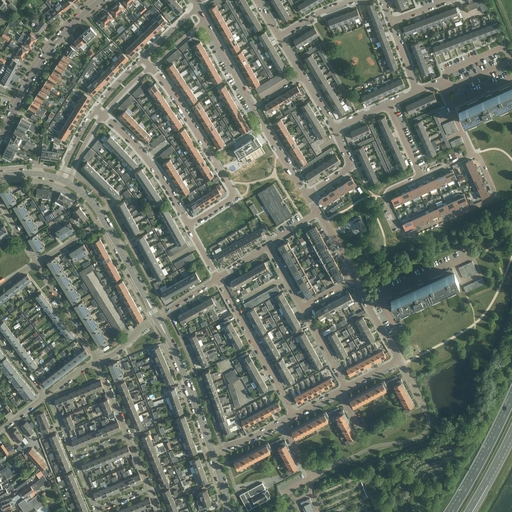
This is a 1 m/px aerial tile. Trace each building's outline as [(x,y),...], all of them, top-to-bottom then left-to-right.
[(52,9),(54,7),(52,5),(48,0),(46,0),(46,1),(51,8),(52,9)] [(63,0),(60,3),(65,10),(72,4),(68,0),(63,0)] [(121,0),(129,8),(132,6),(133,6),(134,5),(129,0),(121,0)] [(304,0),(304,1),(303,0),(300,0),(302,2),(303,1),(307,8),(312,5),(309,0),(304,0)] [(397,9),(405,7),(403,2),(407,1),(406,0),(402,0),(403,0),(395,3),(397,9)] [(54,3),(52,5),(54,7),(54,8),(55,7),(60,13),(65,10),(60,3),(58,1),(55,4),(54,3)] [(242,10),(249,6),(246,1),(239,5),(242,10)] [(276,10),(283,6),(280,1),(273,5),(276,10)] [(303,1),(302,2),(298,4),(296,1),(294,2),(297,6),(298,5),(301,11),(307,8),(303,1)] [(8,4),(15,11),(17,8),(11,3),(10,2),(8,4)] [(125,14),(127,11),(119,2),(114,5),(123,15),(124,17),(126,15),(125,14)] [(178,3),(173,8),(177,12),(182,7),(178,3)] [(365,14),(369,12),(376,9),(374,3),(366,5),(368,10),(364,12),(365,14)] [(121,16),(123,15),(114,5),(110,9),(116,16),(119,13),(120,13),(119,14),(121,16)] [(152,14),(157,9),(153,5),(148,10),(150,11),(152,14)] [(211,14),(219,10),(216,5),(208,9),(211,14)] [(245,15),(252,11),(249,6),(242,10),(245,15)] [(283,6),(276,10),(280,15),(287,11),(283,6)] [(54,8),(54,7),(52,9),(51,8),(44,13),(50,21),(59,14),(56,9),(54,8)] [(456,7),(450,9),(452,16),(453,16),(455,20),(460,18),(460,17),(459,13),(458,14),(456,7)] [(354,19),(354,18),(358,17),(360,21),(362,20),(360,16),(359,16),(357,9),(351,11),(354,19)] [(367,20),(371,18),(371,17),(378,15),(376,9),(369,12),(370,16),(366,17),(367,20)] [(452,16),(450,9),(444,12),(446,19),(447,18),(451,17),(452,21),(455,20),(453,16),(452,16)] [(214,20),(222,16),(219,10),(211,14),(214,20)] [(103,15),(111,25),(113,24),(111,21),(110,22),(109,21),(113,18),(108,11),(103,15)] [(252,11),(245,15),(248,20),(255,16),(252,11)] [(287,11),(280,15),(283,20),(290,16),(287,11)] [(354,19),(351,11),(345,13),(348,21),(349,20),(352,19),(354,23),(356,22),(354,18),(354,19)] [(446,19),(444,12),(438,14),(440,21),(441,20),(445,19),(446,23),(449,22),(447,18),(446,19)] [(8,21),(10,18),(4,13),(1,16),(8,21)] [(348,21),(345,13),(339,16),(342,23),(343,23),(346,21),(348,25),(350,24),(349,20),(348,21)] [(440,21),(438,14),(432,16),(435,23),(439,21),(441,25),(443,25),(441,20),(440,21)] [(102,28),(108,23),(108,24),(110,26),(111,25),(103,15),(99,19),(99,20),(97,22),(102,28)] [(157,19),(162,25),(167,21),(161,15),(157,19)] [(369,25),(373,24),(373,23),(380,21),(378,15),(371,17),(371,18),(372,22),(368,23),(369,25)] [(217,25),(225,21),(222,16),(214,20),(217,25)] [(255,16),(248,20),(252,26),(259,21),(255,16)] [(342,23),(339,16),(333,18),(336,25),(337,25),(341,23),(342,27),(344,27),(343,23),(342,23)] [(435,23),(432,16),(426,18),(429,25),(430,25),(433,23),(435,28),(437,27),(435,23)] [(39,22),(34,18),(32,21),(37,25),(34,28),(39,32),(43,28),(44,29),(47,24),(41,19),(39,22)] [(336,25),(333,18),(327,20),(330,27),(335,26),(336,29),(338,29),(337,25),(336,25)] [(429,25),(426,18),(420,20),(423,27),(424,27),(428,25),(429,30),(431,29),(430,25),(429,25)] [(158,30),(162,25),(157,19),(152,24),(158,30)] [(423,27),(420,20),(415,22),(417,29),(418,29),(422,28),(423,32),(425,31),(424,27),(423,27)] [(492,24),(491,20),(489,21),(490,25),(491,25),(494,32),(500,29),(497,23),(492,24)] [(221,31),(228,27),(225,21),(217,25),(221,31)] [(259,21),(252,26),(255,31),(262,26),(259,21)] [(371,31),(375,30),(375,29),(382,26),(380,21),(373,23),(373,24),(375,28),(371,29),(371,31)] [(23,22),(22,24),(31,31),(33,28),(23,22)] [(417,29),(415,22),(409,25),(411,31),(412,31),(416,30),(417,34),(419,33),(418,29),(417,29)] [(487,26),(485,22),(483,23),(484,27),(485,27),(488,34),(494,32),(491,25),(490,25),(487,26)] [(153,34),(158,30),(152,24),(148,28),(153,34)] [(481,29),(479,24),(477,25),(478,29),(479,29),(482,36),(488,34),(485,27),(484,27),(481,29)] [(411,31),(409,25),(403,27),(405,34),(410,32),(412,36),(414,35),(412,31),(411,31)] [(374,37),(378,36),(377,35),(385,32),(382,26),(375,29),(375,30),(377,33),(373,35),(374,37)] [(80,36),(85,41),(86,43),(96,33),(90,27),(80,36)] [(224,36),(231,32),(228,27),(221,31),(224,36)] [(309,30),(313,37),(318,34),(314,27),(309,30)] [(475,31),(473,27),(471,27),(473,32),(474,31),(476,38),(482,36),(479,29),(478,29),(475,31)] [(149,38),(153,34),(148,28),(143,32),(149,38)] [(469,33),(468,29),(465,30),(467,34),(468,34),(470,40),(476,38),(474,31),(473,32),(469,33)] [(14,30),(12,32),(20,37),(25,40),(23,43),(30,48),(31,47),(32,47),(33,46),(32,45),(34,43),(17,32),(14,30)] [(18,30),(17,32),(34,43),(35,41),(36,41),(37,39),(36,39),(37,38),(36,37),(37,35),(31,31),(28,36),(22,32),(18,30)] [(304,33),(308,40),(313,37),(309,30),(304,33)] [(261,41),(268,36),(265,31),(258,36),(261,41)] [(463,35),(462,31),(460,32),(461,36),(462,36),(465,43),(470,40),(468,34),(467,34),(463,35)] [(144,43),(149,38),(143,32),(139,37),(144,43)] [(227,42),(234,37),(231,32),(224,36),(227,42)] [(376,43),(380,41),(379,41),(387,38),(385,32),(377,35),(378,36),(379,39),(375,41),(376,43)] [(8,41),(10,37),(3,33),(1,36),(8,41)] [(303,44),(308,40),(304,33),(298,37),(303,44)] [(458,37),(456,33),(454,34),(455,38),(456,38),(459,45),(465,43),(462,36),(461,36),(458,37)] [(234,37),(227,42),(230,47),(237,43),(235,40),(239,38),(238,35),(234,37)] [(452,40),(450,35),(448,36),(450,40),(451,40),(453,47),(459,45),(456,38),(455,38),(452,40)] [(72,45),(78,49),(82,51),(83,50),(82,48),(81,49),(79,46),(85,41),(80,36),(73,42),(74,42),(72,45)] [(264,46),(271,42),(268,36),(261,41),(264,46)] [(140,47),(144,43),(139,37),(134,41),(140,47)] [(297,47),(303,44),(298,37),(293,40),(297,47)] [(378,49),(382,47),(389,44),(387,38),(379,41),(380,41),(381,45),(377,47),(378,49)] [(446,42),(445,38),(442,38),(444,43),(445,42),(447,49),(453,47),(451,40),(450,40),(446,42)] [(420,48),(420,47),(419,44),(422,42),(422,40),(418,42),(411,45),(413,51),(420,48)] [(440,44),(439,40),(437,40),(438,45),(439,44),(442,51),(447,49),(445,42),(444,43),(440,44)] [(136,51),(140,47),(134,41),(130,45),(136,51)] [(196,51),(203,47),(200,41),(193,45),(196,51)] [(16,45),(11,42),(10,44),(25,54),(27,52),(29,50),(28,50),(29,49),(21,44),(20,47),(16,45)] [(267,51),(274,47),(271,42),(264,46),(267,51)] [(439,44),(438,45),(434,46),(433,42),(431,43),(432,47),(433,47),(436,53),(442,51),(439,44)] [(237,43),(230,47),(233,52),(240,48),(237,43)] [(23,59),(24,57),(25,54),(10,44),(8,46),(17,52),(15,55),(22,59),(23,58),(23,59)] [(72,45),(71,44),(65,53),(71,58),(78,49),(72,45)] [(380,55),(384,53),(384,52),(391,50),(389,44),(382,47),(383,51),(379,52),(380,55)] [(131,56),(136,51),(130,45),(125,50),(131,56)] [(422,54),(422,53),(421,50),(425,48),(424,46),(420,47),(420,48),(413,51),(415,57),(422,54)] [(199,56),(206,52),(203,47),(196,51),(199,56)] [(270,56),(277,52),(274,47),(267,51),(270,56)] [(382,60),(386,59),(386,58),(393,56),(391,50),(384,52),(384,53),(385,57),(382,58),(382,60)] [(237,60),(244,56),(241,51),(234,55),(237,60)] [(202,61),(209,57),(206,52),(199,56),(202,61)] [(277,52),(270,56),(273,61),(280,57),(277,52)] [(425,60),(424,59),(423,55),(427,54),(426,52),(422,53),(422,54),(415,57),(417,62),(425,60)] [(118,57),(124,63),(128,58),(122,53),(118,57)] [(307,63),(314,59),(311,54),(304,58),(307,63)] [(75,65),(76,63),(64,55),(61,59),(67,64),(69,61),(75,65)] [(124,63),(118,57),(116,55),(111,59),(114,62),(119,67),(124,63)] [(240,66),(247,62),(244,56),(237,60),(240,66)] [(385,66),(389,65),(388,64),(396,61),(393,56),(386,58),(386,59),(388,62),(384,64),(385,66)] [(205,67),(212,63),(209,57),(202,61),(205,67)] [(280,57),(273,61),(277,66),(283,62),(280,57)] [(19,64),(20,63),(12,58),(9,64),(6,62),(5,64),(7,65),(15,70),(19,64)] [(427,66),(426,65),(425,61),(429,60),(428,58),(424,59),(425,60),(417,62),(419,68),(427,66)] [(311,68),(317,64),(314,59),(307,63),(311,68)] [(71,73),(72,74),(73,73),(65,67),(67,64),(60,60),(57,64),(64,69),(67,71),(71,73)] [(388,64),(389,65),(390,68),(386,70),(387,72),(398,68),(396,61),(388,64)] [(115,72),(119,67),(114,62),(109,66),(115,72)] [(243,71),(250,67),(247,62),(240,66),(243,71)] [(283,62),(277,66),(280,71),(287,67),(283,62)] [(169,73),(176,68),(173,63),(166,67),(169,73)] [(208,72),(215,68),(212,63),(205,67),(208,72)] [(422,74),(429,72),(427,67),(431,65),(430,63),(426,65),(427,66),(419,68),(422,74)] [(67,71),(64,69),(57,64),(54,69),(60,74),(62,71),(69,76),(71,73),(67,71)] [(314,74),(321,69),(317,64),(311,68),(314,74)] [(6,66),(3,65),(0,70),(0,72),(2,73),(0,77),(0,81),(7,85),(15,70),(7,65),(6,66)] [(111,76),(115,72),(109,66),(105,70),(111,76)] [(246,76),(253,72),(250,67),(243,71),(246,76)] [(173,78),(180,73),(176,68),(169,73),(173,78)] [(211,78),(218,74),(215,68),(208,72),(211,78)] [(317,79),(324,75),(321,69),(314,74),(317,79)] [(50,75),(57,79),(60,74),(53,70),(50,75)] [(106,81),(111,76),(105,70),(101,75),(106,81)] [(249,82),(256,78),(253,72),(246,76),(249,82)] [(176,83),(183,78),(180,73),(173,78),(176,83)] [(218,74),(211,78),(214,83),(221,79),(218,74)] [(63,83),(57,79),(50,75),(47,79),(54,84),(55,81),(61,85),(63,83)] [(102,85),(106,81),(101,75),(96,79),(102,85)] [(320,84),(327,80),(324,75),(317,79),(320,84)] [(395,76),(393,77),(394,81),(395,80),(398,88),(404,85),(401,78),(396,80),(395,76)] [(180,88),(187,83),(183,78),(176,83),(180,88)] [(256,78),(249,82),(252,87),(260,83),(256,78)] [(98,90),(102,85),(96,79),(92,84),(98,90)] [(391,82),(389,79),(387,80),(389,83),(393,90),(398,88),(395,80),(394,81),(391,82)] [(57,93),(57,91),(51,87),(53,84),(46,80),(44,84),(57,93)] [(323,89),(330,85),(327,80),(320,84),(323,89)] [(385,85),(384,81),(381,82),(383,86),(384,86),(387,93),(393,90),(389,83),(385,85)] [(151,93),(158,89),(154,84),(153,84),(151,82),(148,84),(150,86),(147,88),(151,93)] [(183,93),(190,89),(187,83),(180,88),(183,93)] [(59,94),(57,93),(44,84),(40,89),(47,93),(49,91),(57,96),(59,94)] [(93,94),(98,90),(92,84),(87,88),(93,94)] [(379,88),(378,84),(376,85),(377,88),(378,88),(382,95),(387,93),(384,86),(383,86),(379,88)] [(511,100),(511,84),(511,85),(494,92),(492,93),(493,93),(484,97),(484,96),(483,97),(482,97),(479,99),(463,106),(462,106),(461,107),(457,109),(463,123),(511,100)] [(220,94),(228,90),(224,85),(217,89),(220,94)] [(330,85),(323,89),(326,94),(333,90),(330,85)] [(297,86),(291,89),(296,96),(301,93),(302,95),(305,93),(302,87),(299,89),(297,86)] [(374,90),(372,86),(370,87),(372,91),(373,91),(376,98),(382,95),(378,88),(377,88),(374,90)] [(154,99),(161,94),(158,89),(151,93),(154,99)] [(187,98),(194,94),(190,89),(183,93),(187,98)] [(290,99),(296,96),(291,89),(286,92),(290,99)] [(368,93),(366,89),(364,90),(366,94),(367,93),(370,100),(376,98),(373,91),(372,91),(368,93)] [(49,103),(50,102),(51,101),(45,97),(47,94),(40,90),(37,94),(49,103)] [(223,100),(231,96),(228,90),(220,94),(223,100)] [(333,90),(326,94),(329,99),(336,95),(333,90)] [(285,102),(290,99),(286,92),(281,95),(285,102)] [(367,93),(366,94),(363,95),(361,92),(359,93),(361,97),(361,96),(365,103),(370,100),(367,93)] [(80,98),(87,103),(91,97),(84,93),(80,98)] [(428,96),(431,103),(436,100),(433,93),(428,96)] [(48,105),(49,103),(37,94),(34,99),(40,103),(42,101),(48,105)] [(158,104),(165,99),(161,94),(154,99),(158,104)] [(194,94),(187,98),(190,104),(197,99),(194,94)] [(280,106),(285,102),(281,95),(275,99),(280,106)] [(336,95),(329,99),(332,104),(339,100),(336,95)] [(226,105),(234,101),(231,96),(223,100),(226,105)] [(422,98),(425,105),(431,103),(428,96),(422,98)] [(84,108),(87,103),(80,98),(77,104),(84,108)] [(420,108),(425,105),(422,98),(417,100),(420,108)] [(161,109),(168,104),(165,99),(158,104),(161,109)] [(274,109),(280,106),(275,99),(270,102),(274,109)] [(30,104),(41,112),(43,113),(45,111),(39,107),(38,107),(40,104),(33,100),(30,104)] [(339,100),(332,104),(335,110),(342,106),(339,100)] [(414,110),(420,108),(417,100),(411,103),(414,110)] [(195,111),(202,106),(198,101),(191,105),(195,111)] [(229,111),(237,107),(234,101),(226,105),(229,111)] [(269,112),(274,109),(270,102),(268,103),(265,105),(268,110),(269,112)] [(304,112),(311,107),(308,102),(301,106),(304,112)] [(409,113),(414,110),(411,103),(406,105),(409,113)] [(40,114),(41,112),(30,104),(27,109),(34,113),(36,111),(40,114)] [(81,113),(84,108),(77,104),(74,109),(81,113)] [(165,114),(171,109),(168,104),(161,109),(165,114)] [(198,116),(205,112),(202,106),(195,111),(198,116)] [(342,106),(335,110),(339,115),(345,111),(342,106)] [(232,116),(240,112),(237,107),(229,111),(232,116)] [(307,117),(314,113),(311,107),(304,112),(307,117)] [(77,118),(81,113),(74,109),(70,114),(77,118)] [(168,119),(175,115),(171,109),(165,114),(168,119)] [(124,120),(130,115),(125,110),(119,116),(124,120)] [(201,121),(208,117),(205,112),(198,116),(201,121)] [(235,121),(243,117),(240,112),(232,116),(235,121)] [(310,122),(317,118),(314,113),(307,117),(310,122)] [(74,124),(77,118),(70,114),(67,119),(74,124)] [(128,125),(134,119),(130,115),(124,120),(128,125)] [(172,124),(178,120),(175,115),(168,119),(172,124)] [(379,125),(387,122),(384,116),(377,119),(379,125)] [(19,122),(34,130),(35,129),(29,125),(31,122),(21,117),(19,122)] [(205,126),(212,122),(208,117),(201,121),(205,126)] [(239,127),(246,123),(243,117),(235,121),(239,127)] [(317,118),(310,122),(313,127),(320,123),(317,118)] [(71,129),(74,124),(67,119),(64,125),(71,129)] [(132,129),(138,123),(134,119),(128,125),(132,129)] [(277,128),(284,124),(281,119),(274,123),(277,128)] [(178,120),(172,124),(175,130),(182,125),(178,120)] [(416,129),(423,125),(421,120),(413,123),(416,129)] [(34,130),(19,122),(16,128),(25,132),(27,129),(34,133),(35,131),(34,130)] [(208,132),(215,127),(212,122),(205,126),(208,132)] [(382,130),(389,127),(387,122),(379,125),(382,130)] [(137,134),(143,128),(138,123),(132,129),(137,134)] [(246,123),(239,127),(242,132),(243,134),(248,130),(248,129),(249,128),(246,123)] [(320,123),(313,127),(316,132),(323,128),(320,123)] [(280,134),(287,129),(284,124),(277,128),(280,134)] [(361,126),(365,134),(370,131),(367,124),(361,126)] [(67,134),(71,129),(64,125),(60,130),(67,134)] [(418,134),(426,131),(423,125),(416,129),(418,134)] [(359,136),(365,134),(361,126),(356,129),(359,136)] [(211,137),(218,133),(215,127),(208,132),(211,137)] [(384,136),(392,133),(389,127),(382,130),(384,136)] [(24,135),(25,132),(16,128),(14,133),(27,139),(28,140),(30,137),(27,136),(26,136),(24,135)] [(141,138),(147,132),(143,128),(137,134),(141,138)] [(180,138),(187,133),(184,128),(177,132),(180,138)] [(319,138),(320,137),(323,135),(326,134),(326,133),(323,128),(316,132),(319,138)] [(283,139),(290,135),(287,129),(280,134),(283,139)] [(353,139),(359,136),(356,129),(350,132),(353,139)] [(64,140),(67,134),(60,130),(57,135),(64,140)] [(246,145),(259,137),(255,131),(242,139),(246,145)] [(421,140),(428,136),(426,131),(418,134),(421,140)] [(147,132),(141,138),(146,143),(151,137),(147,132)] [(23,139),(26,141),(27,139),(14,133),(9,141),(17,145),(20,138),(23,140),(23,139)] [(183,143),(191,139),(187,133),(180,138),(183,143)] [(214,142),(221,138),(218,133),(211,137),(214,142)] [(387,141),(394,138),(392,133),(384,136),(387,141)] [(287,144),(294,140),(290,135),(283,139),(287,144)] [(108,146),(115,141),(110,136),(104,142),(108,146)] [(428,136),(421,140),(423,145),(431,142),(428,136)] [(221,138),(214,142),(218,148),(225,143),(221,138)] [(389,147),(397,144),(394,138),(387,141),(389,147)] [(27,139),(26,141),(24,145),(32,149),(35,144),(28,140),(27,139)] [(187,148),(194,144),(191,139),(183,143),(187,148)] [(313,149),(318,146),(321,144),(317,139),(312,142),(310,143),(313,149)] [(290,149),(297,145),(294,140),(287,144),(290,149)] [(20,153),(24,155),(25,153),(17,149),(19,146),(17,145),(9,141),(7,146),(16,151),(20,153)] [(113,151),(119,145),(115,141),(108,146),(113,151)] [(255,144),(254,141),(245,147),(243,144),(235,149),(243,162),(255,155),(256,158),(265,153),(260,145),(258,145),(257,143),(255,144)] [(431,142),(423,145),(426,151),(433,147),(431,142)] [(190,153),(197,149),(194,144),(187,148),(190,153)] [(397,144),(389,147),(392,152),(399,149),(397,144)] [(117,156),(123,150),(119,145),(113,151),(117,156)] [(293,155),(300,150),(297,145),(290,149),(293,155)] [(11,160),(16,151),(7,146),(2,156),(11,160)] [(358,155),(365,151),(363,146),(355,149),(358,155)] [(51,159),(52,151),(45,150),(46,147),(42,147),(41,157),(44,157),(44,158),(51,159)] [(433,147),(426,151),(428,156),(436,153),(433,147)] [(52,151),(51,159),(57,160),(59,152),(61,153),(62,150),(56,149),(56,152),(52,151)] [(193,159),(200,154),(197,149),(190,153),(193,159)] [(399,149),(392,152),(394,158),(402,155),(399,149)] [(122,160),(128,154),(123,150),(117,156),(122,160)] [(296,160),(303,156),(300,150),(293,155),(296,160)] [(360,160),(368,157),(365,151),(358,155),(360,160)] [(126,165),(132,159),(128,154),(122,160),(126,165)] [(197,164),(204,160),(200,154),(193,159),(197,164)] [(331,158),(335,165),(340,162),(336,155),(331,158)] [(402,155),(394,158),(397,163),(404,160),(402,155)] [(303,156),(296,160),(300,165),(307,161),(303,156)] [(362,166),(370,162),(368,157),(360,160),(362,166)] [(325,162),(330,168),(335,165),(331,158),(325,162)] [(132,159),(126,165),(131,170),(137,164),(132,159)] [(166,169),(173,164),(169,159),(162,163),(166,169)] [(465,173),(468,171),(470,171),(476,168),(477,168),(476,164),(474,165),(472,159),(461,164),(465,173)] [(200,169),(207,165),(204,160),(197,164),(200,169)] [(404,160),(397,163),(399,169),(407,166),(404,160)] [(85,173),(91,167),(86,162),(80,168),(85,173)] [(320,165),(325,172),(330,168),(325,162),(320,165)] [(370,162),(362,166),(365,171),(372,168),(370,162)] [(169,174),(176,170),(173,164),(166,169),(169,174)] [(203,175),(210,170),(207,165),(200,169),(203,175)] [(320,175),(325,172),(320,165),(315,168),(320,175)] [(90,177),(96,171),(91,167),(85,173),(90,177)] [(315,178),(320,175),(315,168),(310,171),(315,178)] [(372,168),(365,171),(367,177),(375,173),(372,168)] [(478,174),(476,168),(470,171),(468,171),(465,173),(469,181),(472,180),(474,179),(480,177),(481,176),(480,173),(478,174)] [(137,179),(145,174),(141,169),(134,174),(137,179)] [(447,182),(447,183),(453,180),(453,179),(456,178),(452,169),(449,170),(449,172),(444,175),(447,182)] [(172,179),(179,175),(176,170),(169,174),(172,179)] [(210,170),(203,175),(206,180),(214,176),(210,170)] [(95,182),(101,175),(96,171),(90,177),(95,182)] [(310,182),(315,178),(310,171),(305,175),(310,182)] [(375,173),(367,177),(370,182),(377,179),(375,173)] [(444,175),(443,173),(440,174),(441,176),(435,179),(438,186),(438,187),(444,184),(444,183),(447,182),(444,175)] [(141,184),(148,180),(145,174),(137,179),(141,184)] [(99,186),(105,180),(101,175),(95,182),(99,186)] [(176,184),(183,180),(179,175),(172,179),(176,184)] [(347,190),(348,191),(353,187),(356,185),(350,177),(347,179),(348,180),(343,183),(348,190),(347,190)] [(435,179),(434,177),(431,178),(432,180),(426,182),(426,183),(429,190),(430,191),(436,188),(435,187),(438,186),(435,179)] [(482,182),(480,177),(474,179),(472,180),(476,189),(478,188),(484,186),(485,185),(484,182),(482,182)] [(104,191),(110,184),(105,180),(99,186),(104,191)] [(145,190),(152,185),(148,180),(141,184),(145,190)] [(179,190),(186,185),(183,180),(176,184),(179,190)] [(426,183),(426,182),(426,181),(422,182),(423,184),(418,186),(417,187),(421,194),(421,195),(427,192),(427,191),(429,190),(426,183)] [(343,183),(342,182),(339,184),(340,185),(335,189),(340,195),(339,196),(340,196),(345,193),(345,192),(347,190),(348,190),(343,183)] [(272,183),(257,193),(276,224),(292,214),(285,203),(283,205),(279,200),(282,198),(272,183)] [(108,195),(114,189),(110,184),(104,191),(108,195)] [(212,190),(216,197),(221,194),(220,192),(223,191),(219,184),(216,186),(217,187),(212,190)] [(148,195),(155,190),(152,185),(145,190),(148,195)] [(186,185),(179,190),(182,195),(189,191),(186,185)] [(417,187),(418,186),(417,185),(414,186),(414,188),(409,190),(412,198),(412,199),(418,196),(418,195),(421,194),(417,187)] [(478,200),(482,198),(489,194),(488,190),(486,191),(484,186),(478,188),(476,189),(473,190),(478,200)] [(0,192),(8,206),(16,201),(8,187),(0,191),(0,192)] [(335,189),(334,187),(331,189),(332,191),(327,194),(332,201),(331,201),(332,201),(337,198),(337,197),(339,196),(340,195),(335,189)] [(43,189),(42,197),(51,198),(52,192),(49,192),(49,190),(43,189)] [(114,189),(108,195),(113,200),(119,193),(114,189)] [(409,190),(408,189),(405,190),(406,192),(400,194),(403,202),(409,200),(409,199),(412,198),(409,190)] [(152,200),(159,196),(155,190),(148,195),(152,200)] [(211,201),(216,197),(212,190),(206,194),(211,201)] [(327,194),(326,192),(323,194),(324,196),(319,199),(324,207),(329,203),(329,202),(331,201),(332,201),(327,194)] [(61,204),(66,196),(60,193),(56,200),(61,204)] [(400,194),(399,193),(396,194),(397,196),(391,198),(395,206),(401,204),(400,203),(403,202),(400,194)] [(453,195),(455,200),(458,206),(463,203),(464,205),(468,203),(465,196),(461,197),(459,193),(453,195)] [(205,204),(211,201),(206,194),(201,197),(205,204)] [(66,196),(61,204),(67,207),(66,207),(69,209),(72,204),(70,202),(71,200),(66,196)] [(159,196),(152,200),(155,206),(163,201),(159,196)] [(200,207),(205,204),(201,197),(196,200),(200,207)] [(445,202),(446,204),(449,210),(455,207),(455,209),(459,207),(458,206),(455,200),(452,201),(451,199),(445,202)] [(195,211),(200,207),(196,200),(190,204),(191,204),(194,210),(195,211)] [(21,220),(30,215),(21,201),(13,206),(21,220)] [(119,211),(127,207),(124,201),(116,205),(119,211)] [(243,202),(237,206),(243,215),(249,212),(243,202)] [(437,206),(437,208),(438,208),(440,214),(446,211),(447,213),(450,211),(449,210),(446,204),(443,205),(443,203),(437,206)] [(237,206),(232,209),(237,218),(243,215),(237,206)] [(78,216),(83,212),(79,207),(72,212),(76,217),(78,216)] [(122,217),(130,213),(127,207),(119,211),(122,217)] [(162,217),(169,213),(166,207),(158,211),(162,217)] [(441,215),(440,214),(438,208),(437,208),(435,209),(434,207),(428,210),(429,212),(431,218),(432,218),(437,215),(438,217),(441,215)] [(232,209),(226,212),(232,222),(237,218),(232,209)] [(426,213),(425,211),(419,214),(420,216),(423,222),(428,219),(429,221),(432,219),(432,218),(431,218),(429,212),(426,213)] [(78,216),(76,217),(80,222),(87,217),(83,212),(78,216)] [(226,212),(220,216),(226,225),(232,222),(226,212)] [(125,223),(133,219),(130,213),(122,217),(125,223)] [(165,223),(172,218),(169,213),(162,217),(165,223)] [(30,234),(38,229),(30,215),(21,220),(30,234)] [(410,218),(411,220),(414,226),(414,225),(420,223),(420,225),(424,223),(423,222),(420,216),(417,217),(416,215),(410,218)] [(220,216),(215,219),(220,229),(226,225),(220,216)] [(365,228),(360,217),(355,219),(356,222),(361,230),(365,228)] [(168,228),(175,224),(172,218),(165,223),(168,228)] [(128,228),(136,224),(133,219),(125,223),(128,228)] [(215,219),(209,223),(215,232),(220,229),(215,219)] [(409,221),(408,219),(402,222),(405,230),(411,227),(412,229),(415,227),(414,225),(414,226),(411,220),(409,221)] [(61,239),(67,235),(74,231),(69,222),(55,231),(61,239)] [(209,223),(203,226),(209,236),(215,232),(209,223)] [(136,224),(128,228),(132,234),(139,230),(136,224)] [(171,234),(179,230),(175,224),(168,228),(171,234)] [(0,238),(2,238),(9,234),(4,226),(0,227),(0,238)] [(309,238),(319,232),(315,226),(305,231),(309,238)] [(253,232),(258,241),(264,238),(262,235),(265,233),(262,227),(253,232)] [(174,239),(182,235),(179,230),(171,234),(174,239)] [(253,244),(258,241),(253,232),(248,235),(253,244)] [(313,244),(322,239),(319,232),(309,238),(313,244)] [(36,253),(44,248),(36,234),(28,239),(36,253)] [(139,245),(146,241),(143,235),(136,239),(139,245)] [(178,245),(180,244),(183,242),(185,241),(182,235),(174,239),(178,245)] [(248,247),(253,244),(248,235),(242,238),(248,247)] [(242,250),(248,247),(242,238),(237,241),(242,250)] [(95,248),(102,244),(99,239),(92,242),(95,248)] [(316,251),(326,245),(322,239),(313,244),(316,251)] [(142,251),(149,247),(146,241),(139,245),(142,251)] [(237,253),(242,250),(237,241),(232,244),(237,253)] [(281,253),(291,248),(287,241),(278,247),(281,253)] [(74,261),(81,257),(88,252),(83,244),(69,253),(74,261)] [(98,254),(105,250),(102,244),(95,248),(98,254)] [(232,257),(237,253),(232,244),(226,247),(232,257)] [(320,257),(329,251),(326,245),(316,251),(320,257)] [(145,257),(153,252),(149,247),(142,251),(145,257)] [(226,260),(232,257),(226,247),(221,250),(226,260)] [(285,260),(295,254),(291,248),(281,253),(285,260)] [(101,259),(108,255),(105,250),(98,254),(101,259)] [(221,263),(226,260),(221,250),(213,255),(216,260),(218,259),(221,263)] [(323,263),(333,258),(329,251),(320,257),(323,263)] [(148,262),(156,258),(153,252),(145,257),(148,262)] [(288,266),(298,260),(295,254),(285,260),(288,266)] [(104,264),(111,261),(108,255),(101,259),(104,264)] [(55,276),(63,271),(55,257),(47,262),(55,276)] [(151,268),(159,264),(156,258),(148,262),(151,268)] [(326,269),(336,264),(333,258),(323,263),(326,269)] [(292,272),(302,267),(298,260),(288,266),(292,272)] [(107,270),(114,266),(111,261),(104,264),(107,270)] [(258,266),(262,273),(268,270),(268,269),(264,262),(258,266)] [(154,273),(162,269),(159,264),(151,268),(154,273)] [(330,276),(340,270),(336,264),(326,269),(330,276)] [(110,275),(117,271),(114,266),(107,270),(110,275)] [(257,276),(262,273),(258,266),(253,269),(257,276)] [(295,279),(305,273),(302,267),(292,272),(295,279)] [(162,269),(154,273),(157,279),(165,275),(162,269)] [(251,279),(257,276),(253,269),(247,272),(251,279)] [(458,282),(452,269),(448,271),(446,271),(446,272),(426,281),(424,281),(425,282),(416,285),(415,285),(415,286),(395,295),(394,295),(393,295),(393,296),(389,298),(395,311),(458,282)] [(340,270),(330,276),(334,282),(344,277),(340,270)] [(64,290),(72,285),(63,271),(55,276),(64,290)] [(117,271),(110,275),(113,281),(120,277),(117,271)] [(189,275),(193,283),(199,279),(195,272),(189,275)] [(246,282),(251,279),(247,272),(242,275),(246,282)] [(299,285),(309,279),(305,273),(295,279),(299,285)] [(21,279),(25,284),(31,280),(27,274),(21,279)] [(188,286),(193,283),(189,275),(184,278),(188,286)] [(240,285),(246,282),(242,275),(236,278),(240,285)] [(182,289),(188,286),(184,278),(178,281),(182,289)] [(235,288),(240,285),(236,278),(231,281),(235,288)] [(20,288),(25,284),(21,279),(16,283),(20,288)] [(302,291),(312,286),(309,279),(299,285),(302,291)] [(118,290),(125,286),(122,280),(115,284),(118,290)] [(177,292),(182,289),(178,281),(173,285),(177,292)] [(15,292),(20,288),(16,283),(11,287),(15,292)] [(72,303),(80,298),(72,285),(64,290),(72,303)] [(171,295),(177,292),(173,285),(167,288),(171,295)] [(125,286),(118,290),(121,295),(128,291),(125,286)] [(312,286),(302,291),(306,298),(316,292),(312,286)] [(10,296),(15,292),(11,287),(5,291),(10,296)] [(165,298),(171,295),(167,288),(161,291),(165,298)] [(4,301),(10,296),(5,291),(0,295),(4,301)] [(124,301),(131,297),(128,291),(121,295),(124,301)] [(40,302),(45,298),(41,292),(35,297),(40,302)] [(278,302),(285,298),(282,292),(275,296),(278,302)] [(343,296),(347,303),(353,300),(349,293),(343,296)] [(341,306),(347,303),(343,296),(337,299),(341,306)] [(127,306),(134,302),(131,297),(124,301),(127,306)] [(206,300),(209,308),(215,304),(211,297),(206,300)] [(44,308),(49,303),(45,298),(40,302),(44,308)] [(281,307),(288,303),(285,298),(278,302),(281,307)] [(336,309),(341,306),(337,299),(332,302),(336,309)] [(204,311),(209,308),(206,300),(200,303),(204,311)] [(83,320),(91,315),(82,301),(74,306),(79,314),(83,320)] [(130,312),(137,308),(134,302),(127,306),(130,312)] [(330,312),(336,309),(332,302),(326,305),(330,312)] [(48,313),(54,309),(49,303),(44,308),(48,313)] [(198,314),(204,311),(200,303),(195,306),(198,314)] [(284,313),(291,309),(288,303),(281,307),(284,313)] [(325,315),(330,312),(326,305),(321,308),(325,315)] [(193,317),(198,314),(195,306),(189,309),(193,317)] [(133,317),(140,313),(137,308),(130,312),(133,317)] [(250,317),(257,313),(254,308),(246,312),(248,314),(250,317)] [(319,318),(325,315),(321,308),(315,311),(319,318)] [(53,318),(58,314),(54,309),(48,313),(53,318)] [(187,320),(193,317),(189,309),(184,312),(187,320)] [(287,318),(294,314),(291,309),(284,313),(287,318)] [(182,323),(187,320),(184,312),(178,316),(182,323)] [(140,313),(133,317),(136,323),(143,319),(140,313)] [(253,323),(260,319),(257,313),(250,317),(253,323)] [(57,324),(62,320),(58,314),(53,318),(57,324)] [(290,324),(297,320),(294,314),(287,318),(290,324),(288,325),(290,324)] [(91,333),(99,328),(91,315),(83,320),(91,333)] [(358,326),(365,322),(362,316),(355,320),(358,326)] [(256,328),(263,324),(260,319),(253,323),(256,328)] [(61,329),(66,325),(62,320),(57,324),(61,329)] [(290,324),(288,325),(292,333),(300,329),(298,326),(300,325),(297,320),(290,324)] [(226,331),(234,327),(230,322),(223,326),(226,331)] [(361,332),(368,328),(365,322),(358,326),(361,332)] [(263,324),(256,328),(259,334),(266,330),(263,324)] [(65,335),(70,331),(66,325),(61,329),(65,335)] [(7,337),(12,333),(8,327),(3,331),(7,337)] [(229,337),(237,333),(234,327),(226,331),(229,337)] [(100,347),(108,342),(99,328),(91,333),(100,347)] [(364,337),(371,333),(368,328),(361,332),(364,337)] [(70,331),(65,335),(69,340),(75,336),(70,331)] [(300,341),(307,337),(304,331),(297,335),(300,341)] [(331,341),(338,337),(335,332),(328,335),(331,341)] [(11,342),(16,338),(12,333),(7,337),(11,342)] [(233,342),(240,338),(237,333),(229,337),(233,342)] [(264,342),(271,338),(267,333),(260,337),(264,342)] [(371,333),(364,337),(367,343),(375,339),(371,333)] [(196,337),(195,334),(189,337),(191,343),(198,340),(200,339),(199,336),(196,337)] [(303,347),(310,343),(307,337),(300,341),(303,347)] [(334,347),(341,343),(338,337),(331,341),(334,347)] [(15,347),(20,343),(16,338),(11,342),(15,347)] [(240,338),(233,342),(236,348),(243,344),(240,338)] [(267,348),(274,344),(271,338),(264,342),(267,348)] [(198,340),(191,343),(194,349),(200,346),(198,340)] [(19,353),(25,349),(20,343),(15,347),(19,353)] [(306,352),(313,348),(310,343),(303,347),(306,352)] [(337,352),(344,348),(341,343),(334,347),(337,352)] [(270,353),(277,349),(274,344),(267,348),(270,353)] [(154,355),(161,352),(159,346),(151,349),(154,355)] [(196,355),(203,352),(200,346),(194,349),(196,355)] [(309,358),(316,354),(313,348),(306,352),(309,358)] [(344,348),(337,352),(340,358),(347,354),(344,348)] [(23,358),(29,354),(25,349),(19,353),(23,358)] [(79,353),(83,358),(88,354),(84,349),(79,353)] [(277,349),(270,353),(273,359),(280,355),(277,349)] [(377,353),(380,359),(386,356),(382,350),(377,353)] [(215,353),(214,351),(207,354),(206,351),(203,352),(196,355),(199,360),(208,356),(212,355),(215,353)] [(156,361),(164,358),(161,352),(154,355),(156,361)] [(245,364),(252,360),(249,355),(248,355),(246,352),(238,357),(240,360),(242,358),(245,364)] [(78,362),(83,358),(79,353),(74,357),(78,362)] [(375,362),(380,359),(377,353),(372,355),(375,362)] [(28,364),(33,360),(29,354),(23,358),(28,364)] [(312,363),(319,359),(316,354),(309,358),(312,363)] [(370,365),(375,362),(372,355),(367,358),(370,365)] [(201,366),(208,364),(206,360),(209,359),(208,356),(199,360),(201,366)] [(0,365),(8,376),(16,370),(6,357),(0,361),(0,365)] [(72,367),(78,362),(74,357),(68,361),(72,367)] [(155,368),(159,367),(166,363),(164,358),(156,361),(158,364),(154,365),(155,368)] [(278,367),(285,363),(281,358),(274,362),(278,367)] [(365,367),(370,365),(367,358),(362,361),(365,367)] [(313,370),(322,365),(319,359),(312,363),(310,364),(313,370)] [(33,360),(28,364),(32,369),(37,365),(33,360)] [(248,370),(255,366),(252,360),(245,364),(248,370)] [(67,371),(72,367),(68,361),(63,365),(67,371)] [(115,380),(123,376),(117,361),(108,365),(115,380)] [(360,370),(365,367),(362,361),(357,364),(360,370)] [(158,374),(161,372),(169,369),(166,363),(159,367),(155,368),(158,374)] [(281,373),(288,369),(285,363),(278,367),(281,373)] [(355,373),(360,370),(357,364),(351,366),(355,373)] [(62,375),(67,371),(63,365),(58,370),(62,375)] [(355,373),(351,366),(348,368),(347,365),(345,366),(350,376),(355,373)] [(255,366),(248,370),(251,375),(258,371),(255,366)] [(164,378),(171,375),(169,369),(161,372),(164,378)] [(284,378),(291,375),(288,369),(281,373),(284,378)] [(18,388),(25,383),(16,370),(8,376),(18,388)] [(57,379),(62,375),(58,370),(53,374),(57,379)] [(210,374),(208,370),(202,373),(204,379),(213,375),(213,373),(213,372),(210,374)] [(254,381),(261,377),(258,371),(251,375),(254,381)] [(51,383),(57,379),(53,374),(47,378),(51,383)] [(171,375),(164,378),(166,384),(174,381),(171,375)] [(206,385),(213,383),(211,379),(214,378),(213,375),(204,379),(206,385)] [(291,375),(284,378),(287,384),(294,380),(291,375)] [(261,377),(254,381),(257,386),(264,382),(261,377)] [(46,387),(51,383),(47,378),(42,382),(46,387)] [(325,381),(328,387),(334,384),(330,378),(325,381)] [(406,409),(408,408),(410,407),(412,406),(413,405),(401,381),(402,381),(401,379),(398,380),(396,381),(394,382),(392,383),(406,409)] [(387,386),(385,383),(384,380),(381,381),(382,382),(349,400),(353,407),(388,388),(387,386)] [(94,383),(97,390),(104,387),(101,381),(94,383)] [(120,390),(127,387),(124,381),(117,384),(120,390)] [(325,381),(320,383),(323,390),(328,387),(325,381)] [(257,386),(260,392),(266,389),(267,388),(264,382),(257,386)] [(323,390),(320,383),(316,385),(315,382),(313,383),(314,386),(318,392),(323,390)] [(28,401),(35,395),(25,383),(18,388),(28,401)] [(92,392),(97,390),(94,383),(89,386),(92,392)] [(214,386),(213,383),(206,385),(208,391),(215,389),(218,388),(222,386),(221,384),(214,386)] [(86,395),(92,392),(89,386),(83,388),(86,395)] [(313,395),(318,392),(314,386),(309,389),(313,395)] [(122,395),(129,393),(127,387),(120,390),(122,395)] [(80,397),(86,395),(83,388),(78,390),(80,397)] [(169,396),(176,394),(174,388),(167,390),(169,396)] [(215,389),(208,391),(210,397),(217,395),(215,389)] [(308,398),(313,395),(309,389),(304,391),(308,398)] [(75,399),(80,397),(78,390),(72,393),(75,399)] [(303,401),(308,398),(304,391),(299,394),(303,401)] [(69,402),(75,399),(72,393),(66,395),(69,402)] [(125,401),(131,398),(129,393),(122,395),(125,401)] [(171,402),(179,400),(176,394),(169,396),(171,402)] [(299,394),(294,397),(297,404),(303,401),(299,394)] [(63,404),(69,402),(66,395),(61,397),(63,404)] [(213,403),(222,400),(221,397),(218,398),(217,395),(210,397),(213,403)] [(58,407),(63,404),(61,397),(55,400),(58,407)] [(127,407),(134,404),(131,398),(125,401),(127,407)] [(102,408),(109,405),(107,399),(100,402),(102,408)] [(173,408),(181,406),(179,400),(171,402),(173,408)] [(215,409),(221,407),(220,403),(223,402),(222,400),(213,403),(215,409)] [(272,404),(275,410),(281,408),(277,401),(272,404)] [(129,412),(136,410),(134,404),(127,407),(129,412)] [(270,413),(275,410),(272,404),(267,407),(270,413)] [(6,410),(9,415),(12,412),(7,405),(3,407),(6,410)] [(109,405),(102,408),(105,413),(112,411),(109,405)] [(181,406),(173,408),(175,414),(183,412),(181,406)] [(217,415),(224,413),(221,407),(215,409),(217,415)] [(265,416),(270,413),(267,407),(261,409),(265,416)] [(260,419),(265,416),(261,409),(256,412),(260,419)] [(132,418),(139,415),(136,410),(129,412),(132,418)] [(348,439),(350,438),(352,437),(353,436),(355,436),(343,412),(344,412),(342,410),(340,411),(338,412),(336,413),(334,414),(348,439)] [(329,417),(327,413),(326,411),(323,412),(324,413),(291,430),(295,438),(330,419),(329,417)] [(49,426),(48,423),(43,412),(37,415),(42,426),(39,427),(42,433),(45,432),(46,435),(49,433),(47,428),(49,426)] [(225,415),(227,414),(227,412),(224,413),(217,415),(219,421),(226,419),(225,415)] [(255,421),(260,419),(256,412),(251,415),(255,421)] [(66,424),(72,421),(70,415),(63,418),(66,424)] [(134,424),(141,421),(139,415),(132,418),(134,424)] [(179,424),(186,421),(184,415),(176,418),(179,424)] [(249,424),(255,421),(251,415),(246,417),(249,424)] [(244,427),(249,424),(246,417),(241,420),(244,427)] [(221,427),(228,425),(226,419),(219,421),(221,427)] [(27,435),(33,431),(31,429),(32,428),(27,421),(20,426),(27,435)] [(72,421),(66,424),(68,429),(75,427),(72,421)] [(141,421),(134,424),(137,430),(141,428),(142,431),(148,428),(146,425),(143,426),(141,421)] [(181,430),(188,427),(186,421),(179,424),(181,430)] [(112,424),(115,431),(121,428),(118,422),(112,424)] [(109,433),(115,431),(112,424),(106,427),(109,433)] [(231,424),(228,425),(221,427),(223,434),(233,430),(232,426),(231,424)] [(103,436),(109,433),(106,427),(100,429),(103,436)] [(183,436),(190,433),(188,427),(181,430),(183,436)] [(17,442),(23,438),(16,429),(11,433),(13,436),(17,442)] [(98,438),(103,436),(100,429),(95,431),(98,438)] [(92,440),(98,438),(95,431),(89,434),(92,440)] [(144,443),(151,440),(148,434),(150,433),(149,431),(143,433),(145,436),(142,437),(144,443)] [(185,442),(192,439),(190,433),(183,436),(185,442)] [(51,443),(58,440),(56,434),(49,437),(51,443)] [(86,443),(92,440),(89,434),(83,436),(86,443)] [(80,445),(86,443),(83,436),(78,439),(80,445)] [(75,448),(80,445),(78,439),(72,441),(75,448)] [(187,448),(194,445),(192,439),(185,442),(187,448)] [(54,448),(60,446),(58,440),(51,443),(54,448)] [(147,448),(153,446),(151,440),(144,443),(147,448)] [(277,445),(290,470),(292,469),(294,468),(296,467),(297,467),(285,443),(286,443),(285,440),(282,442),(280,443),(278,444),(277,445)] [(271,448),(269,444),(268,442),(265,443),(266,444),(233,462),(237,469),(268,452),(272,450),(271,448)] [(5,447),(3,444),(0,445),(0,447),(1,449),(5,455),(9,453),(5,447)] [(9,453),(14,449),(10,444),(5,447),(9,453)] [(122,448),(125,454),(130,452),(128,445),(122,448)] [(194,445),(187,448),(189,454),(197,451),(194,445)] [(56,454),(63,451),(60,446),(54,448),(56,454)] [(149,454),(156,451),(153,446),(147,448),(149,454)] [(41,470),(47,465),(31,448),(26,453),(41,470)] [(119,457),(125,454),(122,448),(116,450),(119,457)] [(113,459),(119,457),(116,450),(110,452),(113,459)] [(58,460),(65,457),(63,451),(56,454),(58,460)] [(151,460),(158,457),(156,451),(149,454),(151,460)] [(107,462),(113,459),(110,452),(105,455),(107,462)] [(102,464),(107,462),(105,455),(99,457),(102,464)] [(61,465),(67,463),(65,457),(58,460),(61,465)] [(96,466),(102,464),(99,457),(93,460),(96,466)] [(154,466),(160,463),(158,457),(151,460),(154,466)] [(193,466),(201,463),(198,457),(191,460),(193,466)] [(90,469),(96,466),(93,460),(88,462),(90,469)] [(84,471),(90,469),(88,462),(82,465),(84,471)] [(67,463),(61,465),(63,471),(70,469),(67,463)] [(156,471),(163,469),(160,463),(154,466),(156,471)] [(195,472),(203,469),(201,463),(193,466),(195,472)] [(7,469),(0,474),(0,480),(1,480),(0,478),(0,477),(9,471),(7,469)] [(158,477),(165,474),(163,469),(156,471),(158,477)] [(197,478),(205,475),(203,469),(195,472),(197,478)] [(39,478),(44,475),(41,470),(36,473),(39,478)] [(64,482),(67,481),(74,478),(71,472),(65,475),(66,478),(63,479),(64,482)] [(133,476),(136,483),(142,480),(139,473),(133,476)] [(165,474),(158,477),(161,483),(167,480),(165,474)] [(125,488),(131,485),(128,478),(127,476),(127,475),(124,476),(125,479),(122,481),(125,488)] [(205,475),(197,478),(199,484),(207,481),(205,475)] [(131,485),(136,483),(133,476),(128,478),(131,485)] [(69,486),(76,484),(74,478),(67,481),(69,486)] [(38,494),(35,490),(40,487),(36,481),(21,492),(22,494),(25,498),(29,494),(32,498),(38,494)] [(119,490),(125,488),(122,481),(116,483),(119,490)] [(113,492),(119,490),(116,483),(111,485),(113,492)] [(266,490),(265,488),(262,483),(239,495),(247,510),(270,498),(269,496),(270,495),(267,489),(266,490)] [(0,496),(8,492),(8,491),(14,488),(11,484),(8,486),(0,490),(0,496)] [(72,492),(79,489),(76,484),(69,486),(72,492)] [(108,495),(113,492),(111,485),(105,488),(108,495)] [(102,497),(108,495),(105,488),(99,490),(102,497)] [(200,499),(209,496),(206,489),(200,491),(199,488),(192,490),(193,494),(198,492),(200,499)] [(74,498),(81,495),(79,489),(72,492),(74,498)] [(165,497),(172,495),(169,489),(163,491),(165,497)] [(96,499),(102,497),(99,490),(93,493),(96,499)] [(17,500),(21,496),(22,494),(21,492),(12,498),(11,497),(1,501),(2,504),(0,505),(1,506),(1,507),(1,509),(2,509),(2,510),(13,505),(17,500)] [(46,511),(49,510),(38,494),(32,498),(29,494),(25,498),(18,503),(22,509),(20,510),(21,511),(25,511),(34,506),(38,511),(46,511)] [(77,503),(83,501),(81,495),(74,498),(77,503)] [(167,503),(174,500),(172,495),(165,497),(167,503)] [(209,496),(200,499),(202,505),(198,507),(199,510),(206,508),(205,505),(211,503),(209,496)] [(144,500),(146,507),(152,504),(149,497),(144,500)] [(304,511),(315,511),(309,498),(300,502),(304,511)] [(141,509),(146,507),(144,500),(138,502),(141,509)] [(170,509),(176,506),(174,500),(167,503),(170,509)] [(79,509),(86,506),(83,501),(77,503),(79,509)] [(135,511),(141,509),(138,502),(132,505),(135,511)]
